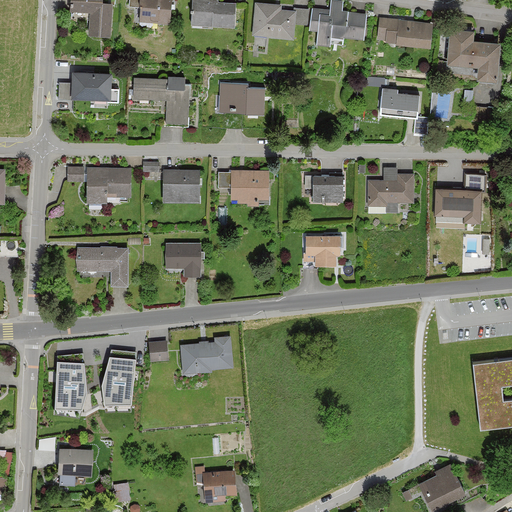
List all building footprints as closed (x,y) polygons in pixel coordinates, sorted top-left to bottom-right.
[(102,0),(72,0),(73,17),(93,17),(93,35),(111,35),(111,11),(103,11),(102,0)] [(170,0),(142,0),(144,26),(172,25),(170,0)] [(233,0),(198,0),(195,0),(196,23),(234,22),(233,0)] [(283,2),(253,3),(254,35),(294,33),(293,25),(314,24),(313,8),(284,9),(283,2)] [(328,10),(319,11),(319,24),(319,46),(332,46),(332,38),(369,37),(369,14),(348,14),(347,3),(328,4),(328,10)] [(433,25),(383,24),(383,48),(433,48),(433,25)] [(448,73),(479,74),(481,46),(473,46),(473,36),(450,35),(448,73)] [(499,47),(481,46),(479,74),(478,100),(497,101),(499,47)] [(72,72),(72,101),(58,101),(58,119),(111,119),(111,72),(72,72)] [(188,77),(135,78),(135,105),(166,104),(167,127),(189,126),(188,77)] [(266,86),(217,85),(216,121),(224,121),(224,133),(243,133),(243,118),(266,118),(266,86)] [(418,89),(380,89),(379,118),(418,118),(418,89)] [(130,171),(89,169),(88,205),(105,205),(106,195),(129,195),(130,171)] [(267,204),(268,172),(233,171),(232,175),(221,175),(221,192),(230,192),(230,204),(267,204)] [(199,172),(164,172),(164,201),(199,202),(199,172)] [(340,172),(309,173),(310,203),(341,203),(340,172)] [(397,181),(369,181),(369,208),(387,208),(387,202),(416,202),(416,174),(397,174),(397,181)] [(486,175),(467,174),(466,190),(486,190),(486,175)] [(482,192),(436,190),(435,217),(464,217),(464,224),(481,224),(482,192)] [(344,239),(305,237),(304,268),(335,268),(336,256),(344,256),(344,239)] [(199,245),(164,245),(165,269),(184,269),(184,278),(200,278),(199,245)] [(127,248),(78,248),(78,272),(111,272),(111,285),(127,285),(127,248)] [(216,343),(184,345),(186,374),(211,373),(211,369),(232,367),(229,337),(215,338),(216,343)] [(165,339),(150,340),(152,360),(166,359),(165,339)] [(110,354),(102,383),(105,405),(106,411),(131,410),(137,357),(110,354)] [(511,355),(471,360),(479,425),(511,421),(511,355)] [(85,360),(57,359),(55,412),(80,417),(82,412),(88,390),(87,381),(85,360)] [(102,383),(87,381),(88,390),(82,412),(87,412),(88,392),(101,393),(100,405),(105,405),(102,383)] [(101,393),(88,392),(87,412),(100,405),(101,393)] [(0,446),(0,465),(9,469),(15,451),(0,446)] [(92,451),(60,450),(59,476),(92,477),(92,451)] [(436,477),(419,485),(430,511),(436,511),(465,499),(450,466),(434,473),(436,477)] [(235,471),(202,475),(204,501),(237,497),(235,471)] [(129,480),(114,482),(116,499),(131,498),(129,480)]
